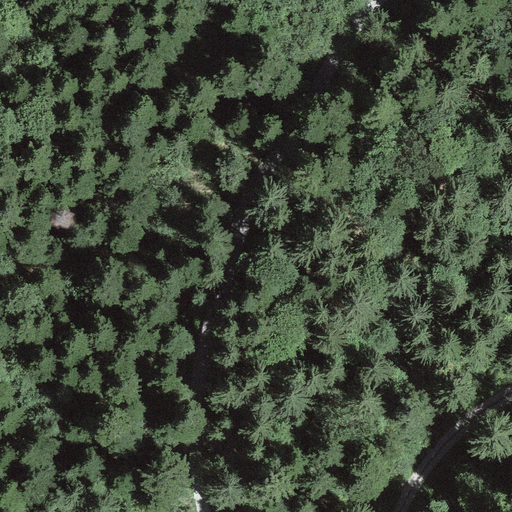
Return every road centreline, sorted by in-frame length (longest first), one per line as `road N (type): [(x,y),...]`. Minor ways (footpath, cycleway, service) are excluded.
road 1 (track): [(208,511),(195,421),(199,362),(245,205),(378,0)]
road 2 (track): [(399,511),(424,463),(461,425),(511,392)]
